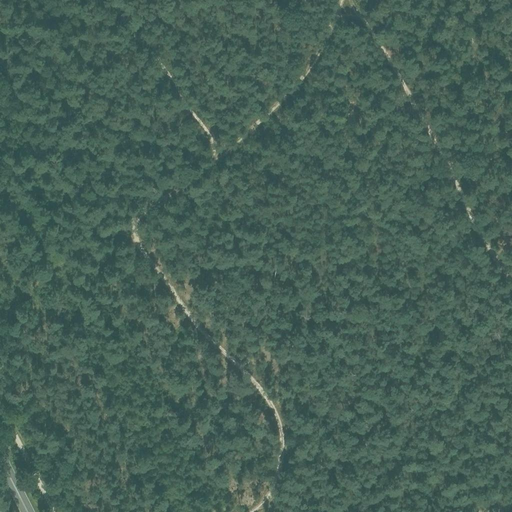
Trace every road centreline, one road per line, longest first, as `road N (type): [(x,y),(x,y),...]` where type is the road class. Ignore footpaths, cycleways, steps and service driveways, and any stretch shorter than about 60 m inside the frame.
road 1 (track): [(340,0),(302,77),(220,156),(130,223),(184,309),(246,372),(274,414),(278,466),(267,505),(254,511)]
road 2 (track): [(350,0),(511,290)]
road 3 (track): [(107,0),(154,52),(220,156)]
